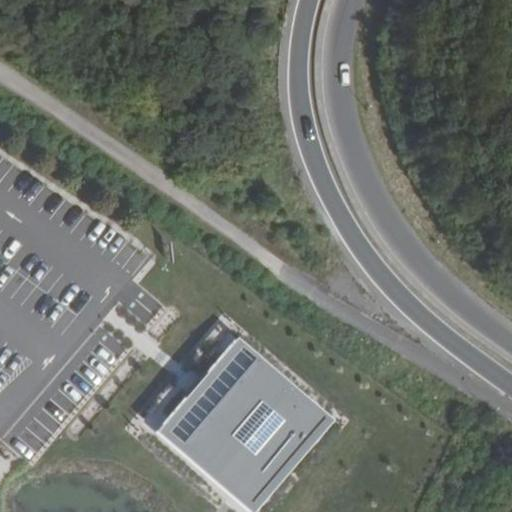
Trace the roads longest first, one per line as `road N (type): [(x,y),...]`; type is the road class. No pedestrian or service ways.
road 1 (trunk): [(308,0),(300,106),(330,199),(385,281),(511,388)]
road 2 (primary): [(511,345),(409,251),(359,171),(338,101),(336,61),(350,0)]
